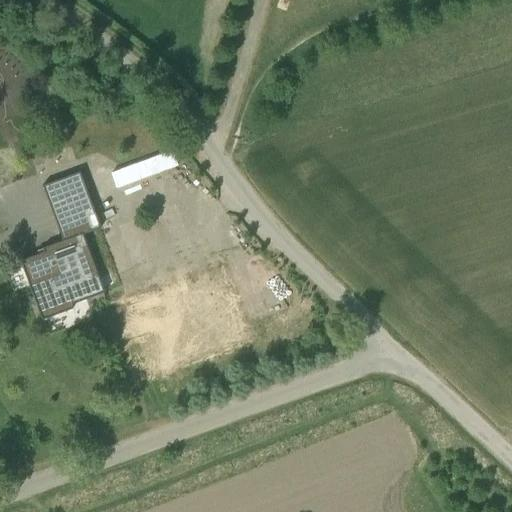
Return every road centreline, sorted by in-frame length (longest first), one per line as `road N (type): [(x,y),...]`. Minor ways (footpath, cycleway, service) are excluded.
road 1 (unclassified): [(395,348),(311,272),(153,92),(30,0)]
road 2 (unclassified): [(0,493),(395,348)]
road 3 (unclassified): [(511,455),(395,348)]
